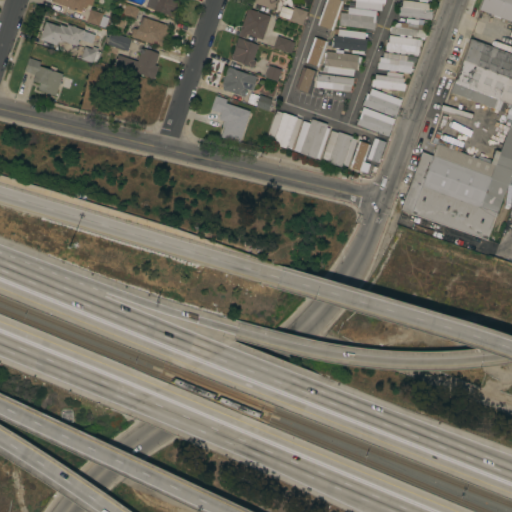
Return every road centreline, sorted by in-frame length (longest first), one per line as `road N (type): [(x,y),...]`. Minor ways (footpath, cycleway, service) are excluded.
road 1 (residential): [(68,511),(98,480),(322,313),(356,263),(380,200)]
road 2 (tertiary): [(0,107),(380,200)]
road 3 (motorway): [(267,276),(0,193)]
road 4 (motorway): [(511,352),(386,360),(235,330)]
road 5 (motorway): [(511,351),(267,276)]
road 6 (motorway): [(235,330),(0,256)]
road 7 (motorway): [(4,408),(222,511)]
road 8 (motorway): [(511,475),(304,392)]
road 9 (motorway): [(203,351),(0,269)]
road 10 (residential): [(453,0),(380,200)]
road 11 (motorway): [(220,430),(380,499)]
road 12 (residential): [(218,0),(168,147)]
road 13 (motorway): [(0,339),(140,397)]
road 14 (motorway): [(0,443),(107,511)]
